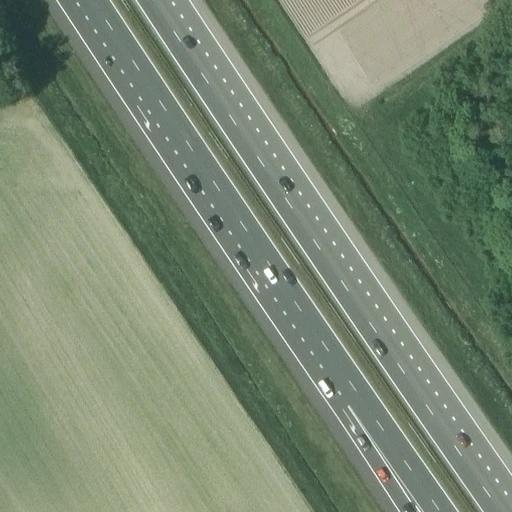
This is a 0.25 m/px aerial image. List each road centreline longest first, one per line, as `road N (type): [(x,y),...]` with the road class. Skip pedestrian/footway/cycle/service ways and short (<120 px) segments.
road 1 (motorway): [(499,511),(151,0)]
road 2 (motorway): [(92,0),(359,398)]
road 3 (motorway): [(359,398),(439,511)]
road 4 (motorway): [(359,398),(421,511)]
